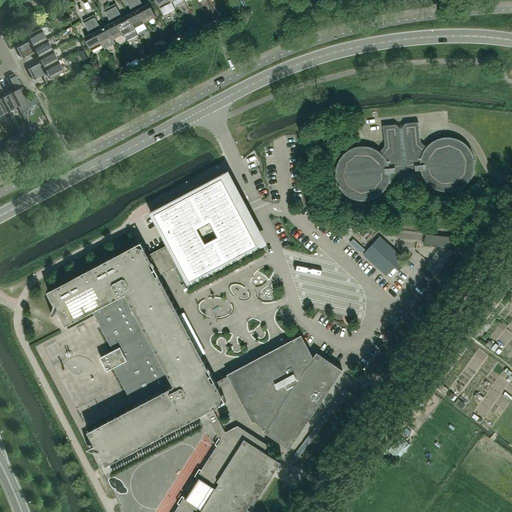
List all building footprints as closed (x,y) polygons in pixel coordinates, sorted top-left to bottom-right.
[(144,22),(132,0),(125,0),(132,12),(127,15),(133,28),(144,22)] [(139,0),(132,0),(144,22),(155,17),(148,4),(142,7),(139,0)] [(121,18),(114,4),(109,7),(123,34),(133,28),(127,15),(121,18)] [(123,34),(109,7),(103,10),(110,23),(105,26),(112,39),(123,34)] [(93,15),(87,18),(101,45),(112,39),(105,26),(100,29),(93,15)] [(87,18),(82,21),(89,34),(83,37),(90,51),(101,45),(87,18)] [(30,41),(17,48),(19,53),(46,39),(40,28),(27,35),(30,41)] [(46,39),(19,53),(22,59),(36,52),(39,57),(52,50),(46,39)] [(52,50),(39,57),(41,62),(28,69),(31,75),(57,61),(52,50)] [(57,61),(31,75),(33,80),(47,73),(50,79),(63,72),(57,61)] [(28,100),(14,74),(9,77),(16,90),(10,93),(17,106),(28,100)] [(5,95),(0,86),(0,99),(7,112),(17,106),(10,93),(5,95)] [(414,170),(420,170),(422,176),(426,181),(430,186),(436,189),(442,191),(448,191),(454,190),(460,188),(465,184),(469,179),(472,173),(474,167),(474,161),(472,155),(469,149),(465,144),(460,140),(454,138),(448,137),(441,137),(435,139),(430,143),(425,147),(420,142),(417,122),(404,124),(401,128),(399,128),(395,125),(382,126),(384,146),(379,152),(374,148),(368,146),(361,146),(355,147),(349,149),(344,153),(340,157),(337,163),(335,169),(335,175),(336,182),(339,188),(343,193),(348,196),(353,199),(360,200),(366,200),(372,198),(378,195),(383,191),(386,186),(388,180),(389,173),(395,173),(395,170),(414,168),(414,170)] [(134,245),(47,291),(54,305),(50,315),(58,312),(65,325),(92,311),(112,351),(106,354),(99,358),(103,364),(106,371),(113,367),(134,407),(87,431),(99,453),(105,465),(205,413),(219,441),(173,511),(248,511),(249,510),(247,509),(250,503),(253,505),(280,463),(263,452),(267,445),(234,424),(223,430),(212,409),(219,405),(222,395),(158,276),(178,266),(188,285),(262,246),(223,173),(149,212),(167,245),(147,255),(144,248),(134,245)] [(425,234),(424,245),(440,246),(451,254),(457,247),(457,237),(425,234)] [(385,275),(393,266),(398,271),(406,262),(379,237),(362,255),(385,275)] [(450,255),(439,247),(424,267),(435,275),(450,255)] [(478,319),(469,329),(477,336),(486,326),(478,319)] [(301,336),(294,339),(287,342),(280,346),(279,345),(273,348),(274,349),(226,374),(252,422),(254,421),(265,428),(263,431),(289,449),(342,370),(316,353),(313,357),(312,356),(301,336)] [(506,379),(511,372),(504,366),(498,373),(506,379)] [(477,386),(472,394),(480,398),(485,391),(477,386)] [(410,407),(417,411),(423,403),(416,398),(410,407)] [(409,445),(399,437),(388,450),(396,456),(397,454),(400,456),(409,445)]
